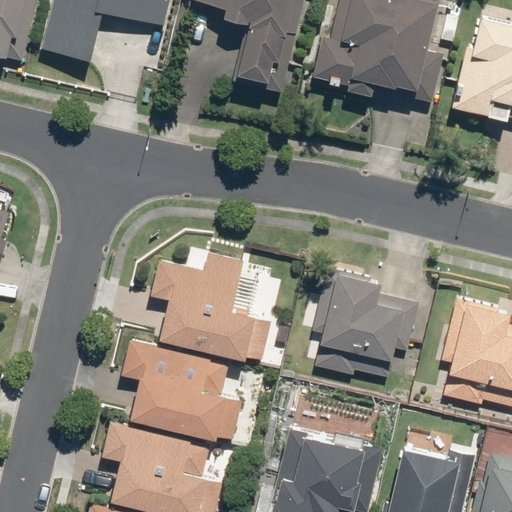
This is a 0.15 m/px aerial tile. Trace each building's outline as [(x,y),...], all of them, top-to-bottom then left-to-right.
[(0,0),(0,53),(23,59),(35,0),(0,0)] [(52,0),(41,47),(91,59),(102,12),(162,26),(168,0),(52,0)] [(193,0),(223,7),(221,18),(246,24),(233,77),(282,89),(303,0),(193,0)] [(438,0),(436,0),(339,0),(331,37),(322,35),(312,75),(349,84),(348,88),(372,94),(374,82),(395,87),(395,85),(417,90),(438,0)] [(511,21),(480,14),(472,46),(465,44),(450,107),(507,120),(508,116),(511,116),(511,21)] [(0,258),(14,217),(0,212),(0,258)] [(165,295),(156,334),(241,355),(252,312),(229,306),(241,258),(207,250),(203,267),(157,256),(148,290),(165,295)] [(369,275),(326,265),(312,328),(321,330),(313,362),(352,371),(353,366),(399,377),(416,299),(376,290),(378,279),(369,277),(369,275)] [(511,322),(504,321),(508,307),(455,294),(440,357),(446,358),(438,391),(480,401),(481,396),(511,403),(511,322)] [(227,359),(127,335),(119,371),(136,375),(127,414),(212,434),(213,432),(231,437),(240,396),(223,392),(224,391),(220,390),(227,359)] [(201,471),(208,440),(108,417),(100,452),(116,455),(107,496),(175,511),(212,511),(220,478),(203,474),(203,472),(201,471)] [(366,508),(381,443),(361,439),(361,441),(304,429),(304,426),(285,422),(264,511),(321,511),(336,502),(366,508)] [(443,511),(457,456),(399,443),(387,495),(382,494),(377,511),(443,511)] [(511,511),(511,454),(489,450),(483,476),(477,474),(468,511),(511,511)] [(144,511),(89,499),(86,511),(144,511)]
